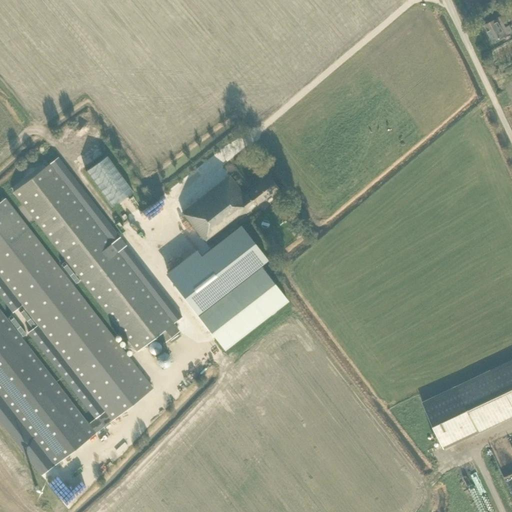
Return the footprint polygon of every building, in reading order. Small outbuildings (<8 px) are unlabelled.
[(506,27),(500,17),(483,26),(493,42),(511,31),(511,30),(509,25),(506,27)] [(112,207),(133,193),(107,157),(86,172),(112,207)] [(162,344),(178,332),(49,164),(13,192),(136,351),(156,336),(162,344)] [(248,194),(245,196),(229,176),(182,213),(206,244),(213,239),(244,215),(245,216),(251,212),(250,211),(278,189),(270,177),(248,194)] [(5,199),(0,202),(0,277),(105,411),(87,424),(0,311),(0,394),(54,465),(104,426),(152,389),(5,199)] [(198,316),(232,289),(239,283),(261,267),(260,265),(266,261),(239,227),(239,226),(217,244),(203,254),(170,280),(198,316)] [(233,275),(225,281),(232,289),(198,316),(223,349),(287,299),(261,267),(239,283),(233,275)] [(444,449),(478,433),(510,418),(511,416),(511,361),(422,404),(444,449)] [(475,511),(495,511),(478,469),(461,475),(475,511)]
